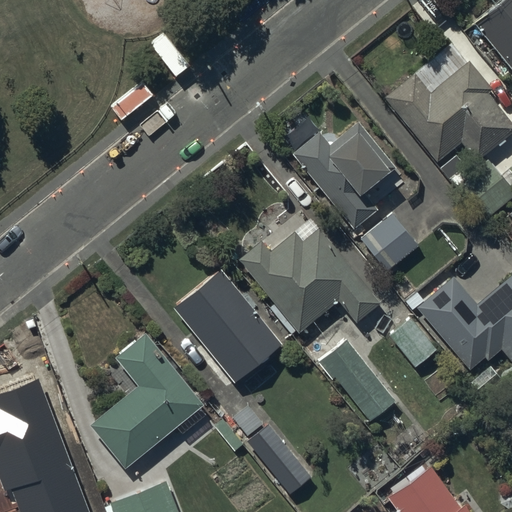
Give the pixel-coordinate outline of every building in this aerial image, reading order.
[(511,0),(500,0),(472,23),(511,72),(511,0)] [(450,43),(383,98),(435,163),(459,144),(475,163),(496,146),(497,147),(505,141),(504,139),(511,132),(511,126),(486,94),(492,90),(468,60),(466,62),(450,43)] [(317,131),(290,154),(351,230),(376,210),(361,193),(377,180),(379,181),(394,168),(357,122),(329,145),(317,131)] [(455,187),(484,223),(511,199),(511,174),(509,170),(502,176),(489,159),(455,187)] [(392,211),(358,240),(385,273),(419,244),(392,211)] [(236,260),(297,334),(336,302),(354,324),(379,304),(318,228),(302,241),(294,232),(270,252),(260,240),(236,260)] [(220,269),(171,309),(232,384),(280,345),(220,269)] [(452,276),(415,309),(468,371),(483,358),(486,361),(500,350),(510,362),(511,360),(511,273),(476,304),(452,276)] [(410,317),(387,336),(413,369),(437,350),(410,317)] [(136,387),(88,426),(123,469),(172,430),(177,436),(198,419),(193,412),(202,405),(144,333),(113,358),(136,387)] [(345,340),(317,363),(334,384),(336,382),(368,422),(394,401),(345,340)] [(0,430),(2,437),(0,438),(0,477),(12,473),(18,489),(58,474),(62,485),(77,479),(34,364),(0,376),(0,386),(4,397),(0,398),(0,430)] [(244,442),(288,495),(311,477),(268,423),(244,442)] [(392,493),(386,498),(395,511),(467,511),(462,505),(458,508),(446,491),(448,489),(439,476),(437,478),(429,467),(423,471),(420,467),(389,489),(392,493)] [(105,511),(175,511),(163,482),(108,504),(109,506),(104,508),(105,511)] [(15,511),(9,496),(0,498),(0,511),(15,511)]
